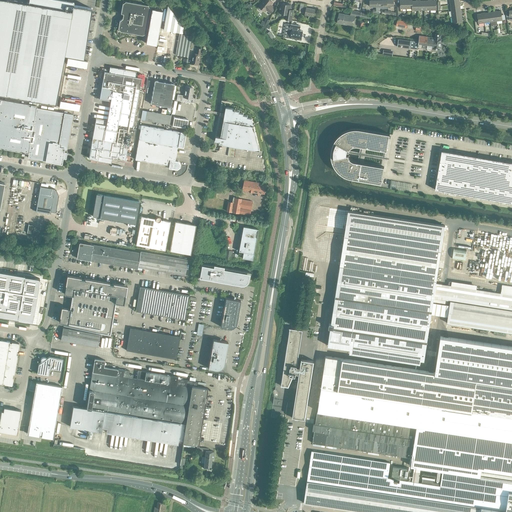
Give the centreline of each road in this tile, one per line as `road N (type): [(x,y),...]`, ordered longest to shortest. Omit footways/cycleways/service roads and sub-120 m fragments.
road 1 (primary): [(273,284),(235,511)]
road 2 (primary): [(244,511),(273,284)]
road 3 (unclassified): [(188,183),(204,83),(94,57)]
road 4 (secondary): [(176,496),(0,466)]
road 5 (secondary): [(375,105),(511,127)]
road 6 (primary): [(220,0),(254,51),(279,117)]
road 7 (primary): [(288,110),(265,54),(223,0)]
